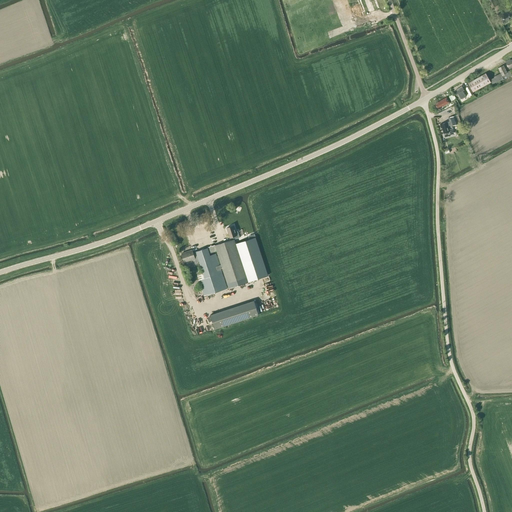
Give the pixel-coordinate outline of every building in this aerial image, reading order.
[(497,14),(502,23),(511,18),(511,15),(509,8),(497,14)] [(504,79),(511,75),(511,74),(510,70),(507,72),(503,65),(498,68),(500,73),(504,79)] [(486,73),(468,83),(472,92),(490,82),(486,73)] [(493,76),(496,82),(504,79),(500,73),(493,76)] [(462,86),(456,89),(457,91),(454,92),(456,96),(457,96),(459,99),(467,95),(462,86)] [(446,97),(435,104),(438,109),(442,106),(443,107),(449,103),(446,97)] [(458,123),(456,116),(450,118),(452,125),(458,123)] [(450,122),(441,124),(440,125),(441,128),(442,128),(443,133),(449,131),(450,135),(453,134),(450,122)] [(196,252),(196,253),(194,254),(192,249),(181,253),(184,262),(195,259),(195,257),(197,256),(205,278),(199,280),(204,296),(227,288),(221,269),(222,269),(227,283),(246,277),(233,237),(237,235),(233,226),(226,228),(229,238),(230,238),(231,240),(215,245),(221,265),(219,265),(213,246),(196,252)] [(210,313),(214,328),(259,316),(254,301),(210,313)]
